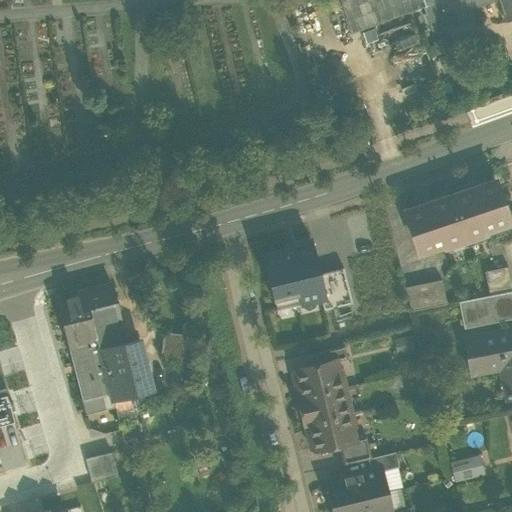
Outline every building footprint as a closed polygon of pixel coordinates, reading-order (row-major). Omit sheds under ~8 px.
[(511,0),(439,0),(424,6),(433,29),(439,32),(446,29),(449,24),(471,16),(468,8),(490,0),(498,0),(506,21),(511,18),(511,0)] [(418,25),(384,27),(386,56),(420,54),(418,25)] [(494,180),(450,195),(465,241),(484,235),(482,231),(509,222),(494,180)] [(450,195),(404,211),(418,252),(445,243),(446,247),(465,241),(450,195)] [(262,254),(276,309),(320,298),(324,297),(318,274),(311,243),(262,254)] [(511,289),(508,266),(484,271),(489,295),(511,290),(511,289)] [(343,268),(318,274),(324,297),(320,298),(323,310),(351,303),(343,268)] [(441,279),(405,287),(410,310),(446,303),(441,279)] [(110,283),(84,290),(98,344),(99,349),(111,346),(104,321),(119,318),(110,283)] [(84,290),(57,296),(71,351),(98,344),(84,290)] [(511,290),(489,295),(458,301),(463,328),(511,318),(511,290)] [(511,328),(465,337),(470,362),(498,357),(500,368),(506,398),(511,396),(511,328)] [(414,351),(410,334),(393,338),(397,355),(414,351)] [(111,346),(99,349),(110,393),(112,399),(144,391),(151,389),(139,339),(111,346)] [(98,344),(71,351),(84,400),(101,395),(110,393),(99,349),(98,344)] [(343,345),(316,351),(319,363),(336,359),(336,360),(346,358),(343,345)] [(498,357),(470,362),(472,373),(500,368),(498,357)] [(342,371),(338,369),(336,360),(336,359),(319,363),(294,369),(292,373),(294,383),(298,385),(301,396),(345,385),(342,371)] [(345,385),(301,396),(297,397),(304,425),(307,424),(352,413),(345,385)] [(144,391),(112,399),(117,420),(149,412),(144,391)] [(101,395),(84,400),(83,400),(85,411),(86,410),(104,406),(101,395)] [(352,413),(307,424),(310,434),(308,438),(310,448),(314,450),(338,444),(355,440),(355,439),(353,430),(355,426),(352,413)] [(110,434),(93,436),(95,451),(112,449),(110,434)] [(365,436),(355,439),(355,440),(338,444),(343,464),(367,458),(371,458),(365,436)] [(111,451),(97,455),(103,478),(117,474),(111,451)] [(371,458),(367,458),(370,470),(380,468),(381,471),(399,466),(395,452),(371,458)] [(97,455),(85,458),(91,481),(103,478),(97,455)] [(478,456),(451,463),(455,480),(482,474),(478,456)] [(370,470),(326,481),(332,504),(386,491),(381,471),(380,468),(370,470)] [(386,491),(332,504),(333,511),(391,511),(386,491)]
